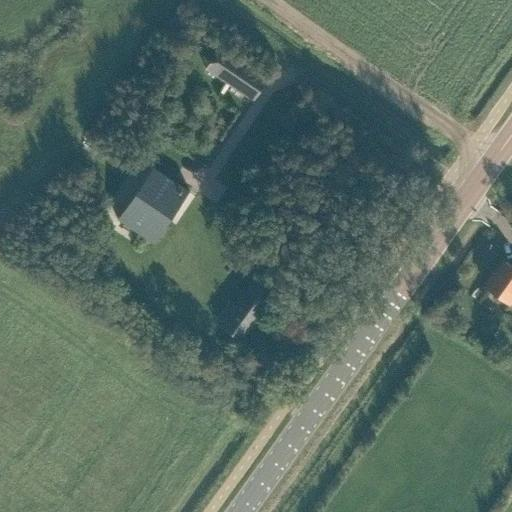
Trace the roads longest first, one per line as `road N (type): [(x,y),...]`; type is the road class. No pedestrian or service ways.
road 1 (tertiary): [(240,511),(511,142)]
road 2 (track): [(499,159),(269,0)]
